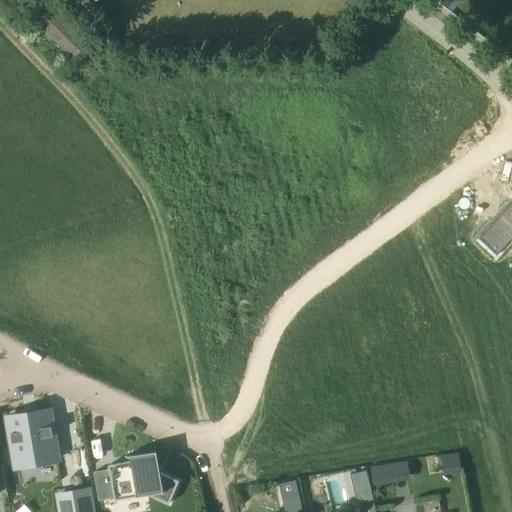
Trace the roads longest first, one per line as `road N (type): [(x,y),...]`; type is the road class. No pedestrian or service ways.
road 1 (residential): [(511,123),(208,453),(67,380)]
road 2 (tertiary): [(511,99),(395,0)]
